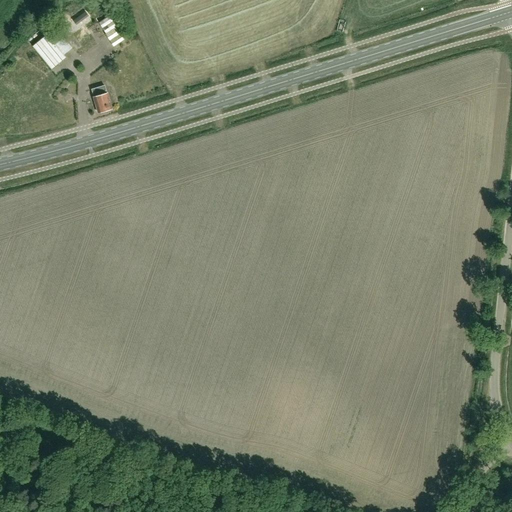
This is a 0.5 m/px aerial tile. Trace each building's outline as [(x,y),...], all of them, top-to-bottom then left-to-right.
[(111,10),(97,23),(106,32),(119,19),(111,10)] [(76,25),(88,16),(85,12),(73,21),(76,25)] [(66,58),(63,55),(72,48),(49,19),(40,26),(41,28),(47,34),(32,46),(51,70),(66,58)] [(112,31),(100,39),(110,54),(122,46),(112,31)] [(104,86),(92,90),(95,97),(93,98),(98,113),(111,109),(107,94),(106,94),(104,86)]
